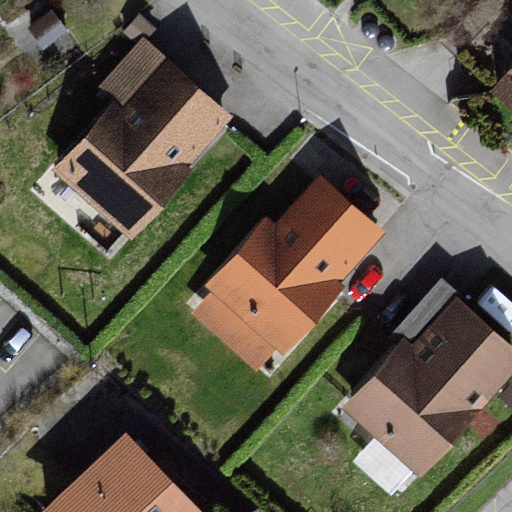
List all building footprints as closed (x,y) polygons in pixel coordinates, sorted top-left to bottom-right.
[(159,58),(57,175),(136,245),(232,125),(159,58)] [(511,88),(499,102),(511,113),(511,88)] [(266,226),(190,311),(261,379),(345,293),(390,242),(323,182),(280,238),(266,226)] [(511,353),(448,300),(350,406),(430,480),(511,395),(511,353)] [(201,511),(126,432),(41,511),(201,511)]
